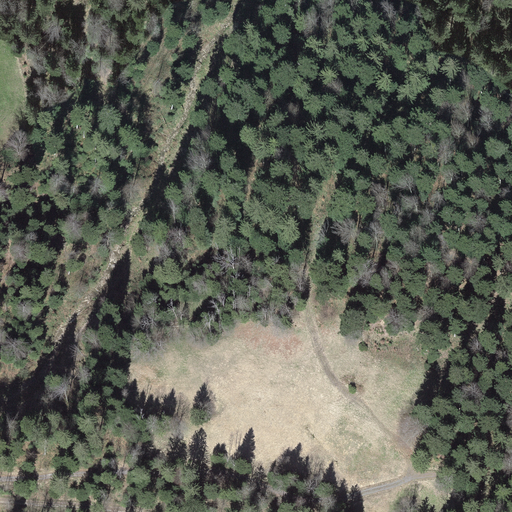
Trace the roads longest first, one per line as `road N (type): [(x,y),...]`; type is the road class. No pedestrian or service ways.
road 1 (track): [(409,477),(407,452),(332,378),(307,310),(309,285),(358,164),(428,47),(473,0)]
road 2 (track): [(254,0),(218,43),(197,116),(163,192),(133,234),(118,281),(54,378),(28,404),(0,413)]
road 3 (track): [(0,481),(181,469),(220,473),(302,501),(437,475)]
road 4 (track): [(0,501),(139,511)]
